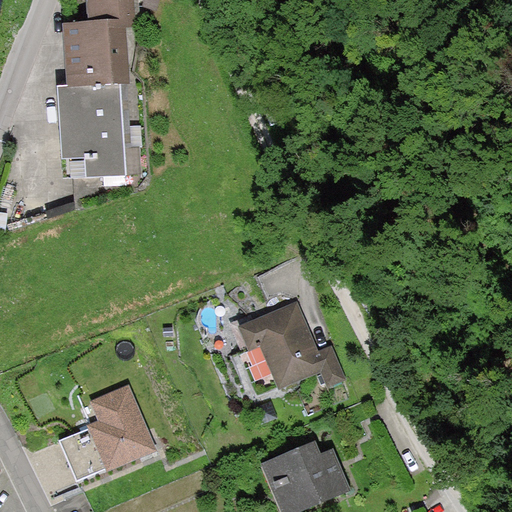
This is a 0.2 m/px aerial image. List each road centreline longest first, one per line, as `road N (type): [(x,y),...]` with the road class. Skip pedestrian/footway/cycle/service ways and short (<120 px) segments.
road 1 (residential): [(461,511),(320,249)]
road 2 (track): [(205,0),(320,249)]
